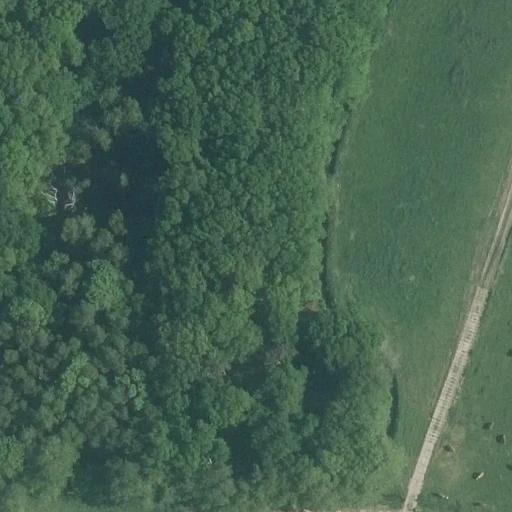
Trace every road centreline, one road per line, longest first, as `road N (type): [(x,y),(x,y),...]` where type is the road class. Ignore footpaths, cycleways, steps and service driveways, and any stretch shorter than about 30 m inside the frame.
road 1 (track): [(409,511),(511,206)]
road 2 (unknown): [(135,0),(0,212)]
